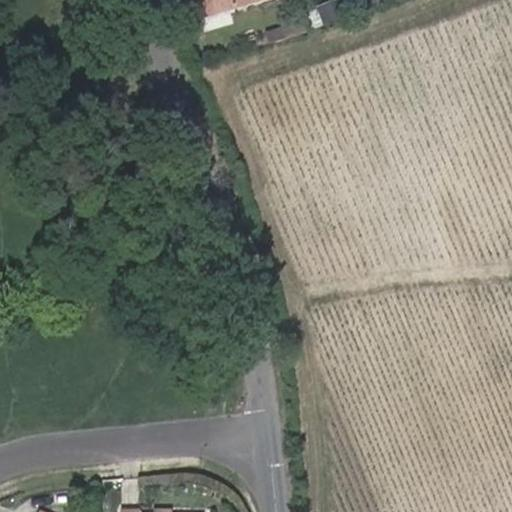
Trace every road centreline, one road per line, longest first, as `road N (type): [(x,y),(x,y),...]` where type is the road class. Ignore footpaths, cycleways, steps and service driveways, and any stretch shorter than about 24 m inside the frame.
road 1 (tertiary): [(135,0),(156,77),(243,289),(264,429)]
road 2 (residential): [(264,429),(69,451),(0,476)]
